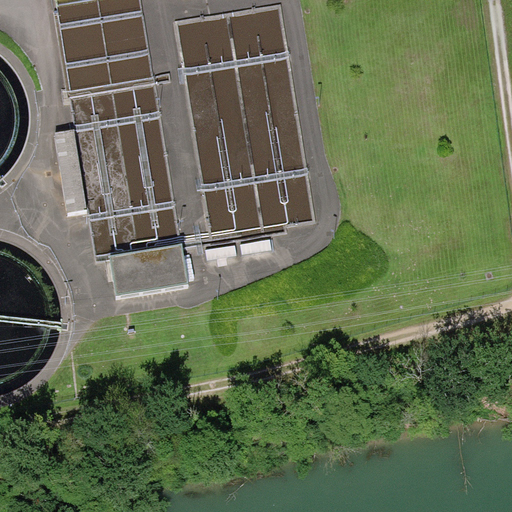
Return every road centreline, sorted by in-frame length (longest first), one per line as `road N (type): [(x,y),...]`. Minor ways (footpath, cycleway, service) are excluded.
road 1 (track): [(511,307),(154,407),(0,434)]
road 2 (track): [(511,130),(494,0)]
